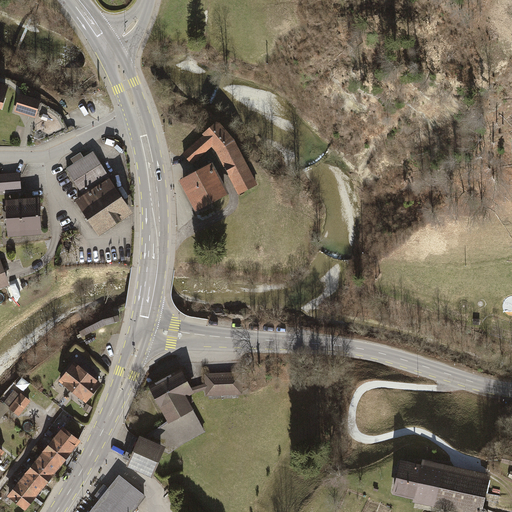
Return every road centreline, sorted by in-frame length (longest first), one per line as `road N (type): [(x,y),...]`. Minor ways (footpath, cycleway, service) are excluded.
road 1 (tertiary): [(511,391),(361,349),(142,328)]
road 2 (primary): [(142,328),(155,221),(137,113)]
road 3 (primary): [(56,511),(112,410),(142,328)]
road 4 (residential): [(49,155),(58,228),(73,239),(118,246)]
